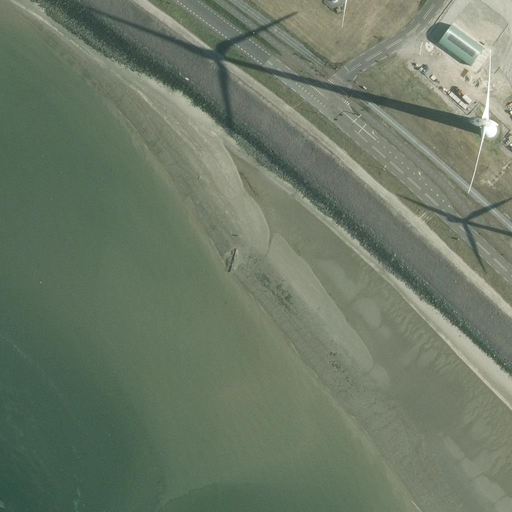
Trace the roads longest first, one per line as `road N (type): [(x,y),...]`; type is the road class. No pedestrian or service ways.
road 1 (unclassified): [(511,275),(324,105)]
road 2 (unclassified): [(324,105),(185,0)]
road 3 (unclassified): [(324,105),(350,70),(410,33),(438,0)]
